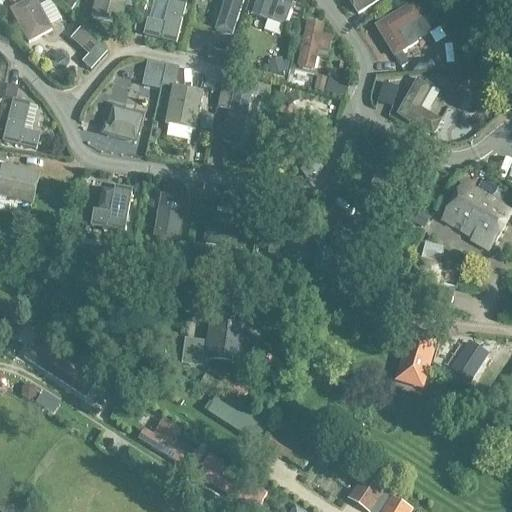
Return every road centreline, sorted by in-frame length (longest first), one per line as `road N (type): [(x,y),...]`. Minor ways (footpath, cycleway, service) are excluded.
road 1 (track): [(511,335),(0,268)]
road 2 (track): [(0,367),(34,379),(179,473)]
